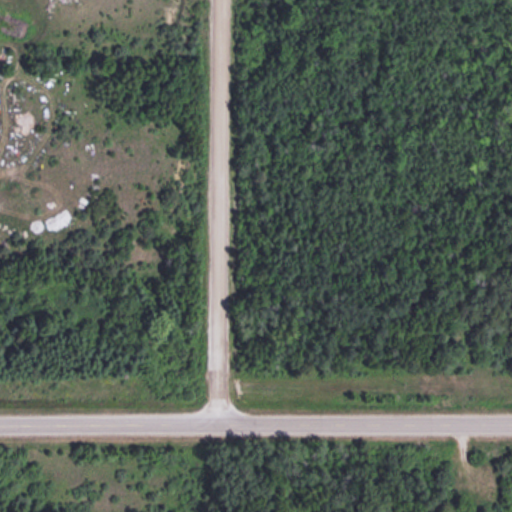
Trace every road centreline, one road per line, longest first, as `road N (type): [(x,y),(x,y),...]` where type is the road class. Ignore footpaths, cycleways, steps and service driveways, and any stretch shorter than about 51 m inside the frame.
road 1 (residential): [(0,426),(511,423)]
road 2 (residential): [(223,424),(223,0)]
